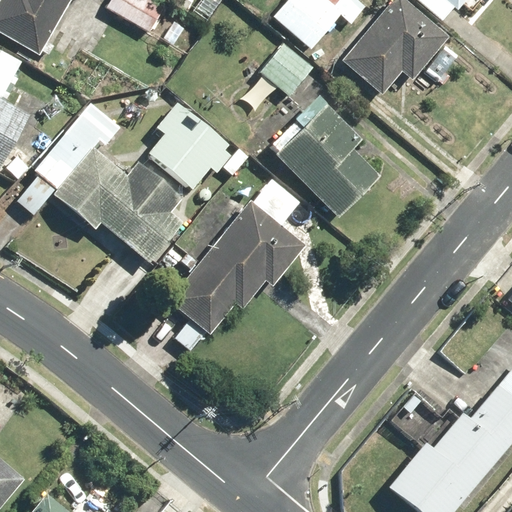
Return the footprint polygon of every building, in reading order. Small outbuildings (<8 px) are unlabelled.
[(0,0),(0,44),(33,61),(64,0),(0,0)] [(161,12),(140,0),(107,0),(99,15),(144,41),(161,12)] [(320,0),(286,0),(270,21),(307,49),(336,12),(320,0)] [(404,0),(433,23),(441,13),(447,19),(464,0),(404,0)] [(394,3),(331,69),(379,115),(442,50),(394,3)] [(285,100),(307,69),(272,44),(250,76),(285,100)] [(138,154),(190,192),(224,145),(172,107),(138,154)] [(0,155),(20,120),(0,108),(0,155)] [(316,112),(268,157),(329,222),(377,177),(316,112)] [(80,153),(46,201),(139,266),(183,204),(126,164),(117,178),(80,153)] [(239,213),(163,313),(218,354),(294,254),(239,213)] [(511,283),(503,294),(511,301),(511,283)] [(398,511),(445,511),(511,428),(511,365),(509,364),(462,423),(452,415),(422,454),(413,447),(375,494),(398,511)] [(0,454),(0,506),(26,478),(0,454)] [(67,511),(44,493),(28,511),(67,511)]
